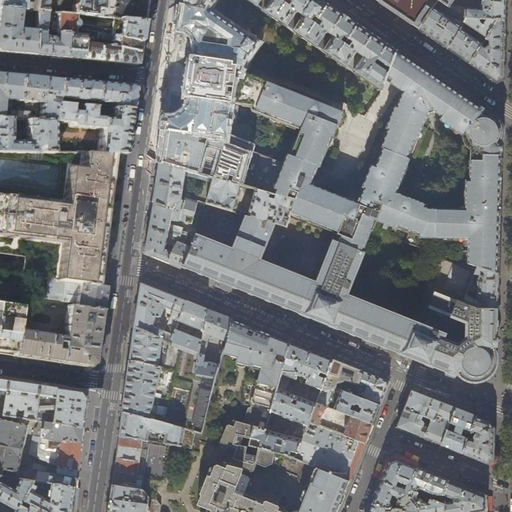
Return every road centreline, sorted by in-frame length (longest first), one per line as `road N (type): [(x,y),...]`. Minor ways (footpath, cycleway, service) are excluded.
road 1 (residential): [(126,261),(406,372)]
road 2 (residential): [(347,0),(511,113)]
road 3 (residential): [(126,261),(154,77)]
road 4 (residential): [(0,61),(154,77)]
road 5 (residential): [(381,437),(511,490)]
road 6 (residential): [(89,511),(107,382)]
road 7 (residential): [(107,382),(126,261)]
